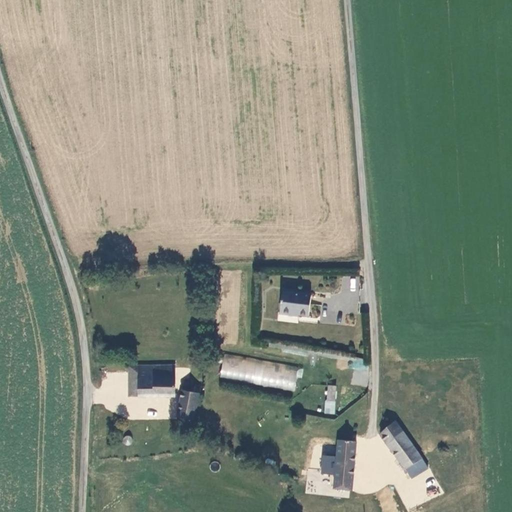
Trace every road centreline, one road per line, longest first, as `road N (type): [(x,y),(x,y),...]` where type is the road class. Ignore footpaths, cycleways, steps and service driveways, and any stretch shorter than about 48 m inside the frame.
road 1 (unclassified): [(0,62),(83,329),(83,511)]
road 2 (unclassified): [(347,0),(372,259),(374,425)]
